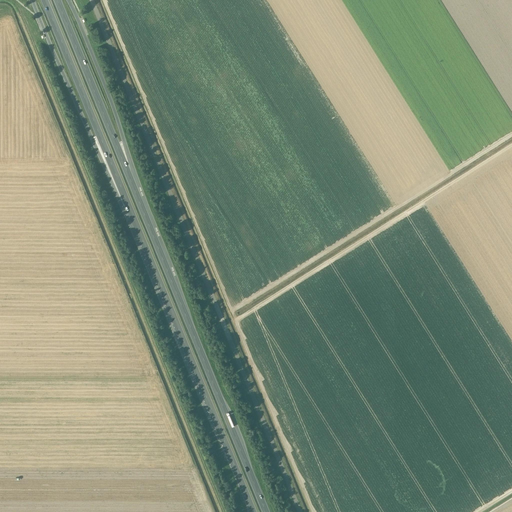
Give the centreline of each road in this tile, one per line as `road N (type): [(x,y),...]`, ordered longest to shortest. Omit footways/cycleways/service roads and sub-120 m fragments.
road 1 (trunk): [(44,0),(254,511)]
road 2 (unclassified): [(300,511),(91,0)]
road 3 (trunk): [(264,511),(56,0)]
